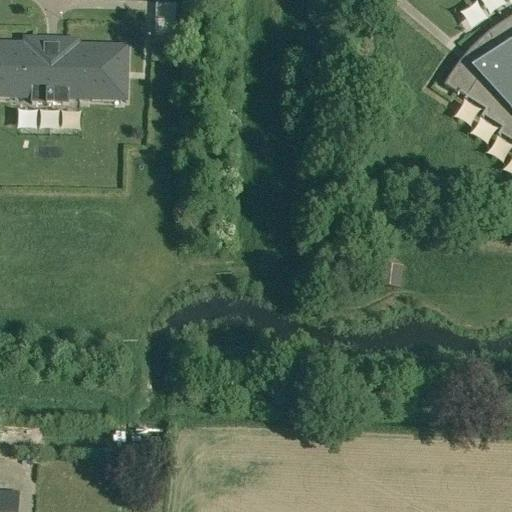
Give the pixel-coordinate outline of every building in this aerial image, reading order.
[(58,0),(58,10),(84,9),(83,0),(58,0)] [(511,18),(511,19),(509,21),(507,22),(505,23),(503,24),(501,26),(499,27),(497,28),(495,30),(493,31),(491,33),(489,34),(487,36),(485,37),(484,39),(482,40),(480,42),(478,43),(476,45),(475,47),(473,48),(471,50),(470,52),(468,54),(466,55),(465,57),(463,59),(462,61),(460,63),(459,65),(457,66),(456,68),(454,70),(453,72),(452,74),(450,76),(449,78),(448,80),(447,82),(445,84),(444,86),(443,89),(457,97),(458,96),(465,100),(464,101),(466,102),(467,101),(485,112),(480,119),(482,120),(483,119),(502,130),(497,137),(499,138),(500,137),(511,144),(511,18)] [(0,99),(7,100),(8,100),(8,99),(9,99),(9,98),(20,98),(20,100),(21,100),(21,98),(31,99),(31,105),(46,106),(46,107),(52,108),(52,106),(67,106),(67,100),(78,100),(77,102),(79,102),(79,100),(90,100),(90,101),(91,102),(92,102),(96,102),(111,102),(112,102),(113,102),(114,101),(124,101),(124,103),(126,103),(127,75),(128,49),(127,49),(127,48),(126,48),(116,48),(115,48),(114,49),(104,49),(104,47),(102,47),(102,49),(97,49),(92,49),(91,48),(91,47),(90,47),(79,47),(79,49),(68,48),(68,44),(68,43),(67,43),(56,43),(55,43),(55,44),(55,48),(46,48),(47,44),(46,43),(45,43),(34,42),(33,42),(33,43),(33,44),(33,47),(23,47),(23,45),(11,45),(10,45),(10,46),(10,47),(0,46),(0,99)] [(401,268),(381,266),(379,288),(399,290),(401,268)] [(0,511),(17,511),(18,494),(0,492),(0,511)]
